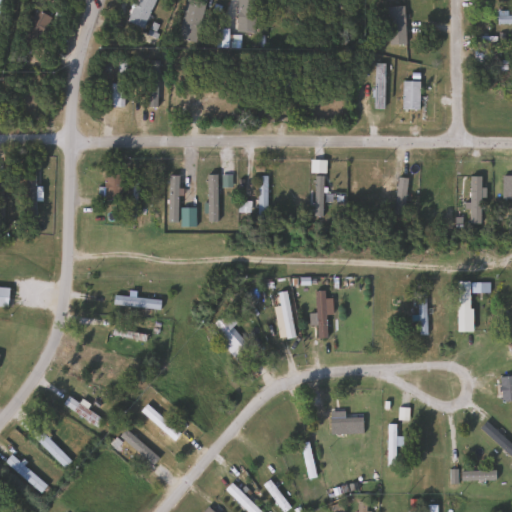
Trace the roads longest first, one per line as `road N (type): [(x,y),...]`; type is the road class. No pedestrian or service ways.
road 1 (residential): [(511,139),(0,137)]
road 2 (residential): [(0,424),(45,361),(64,309),(76,50),(91,0)]
road 3 (residential): [(380,374),(320,372),(271,388),(162,511)]
road 4 (residential): [(462,140),(459,0)]
